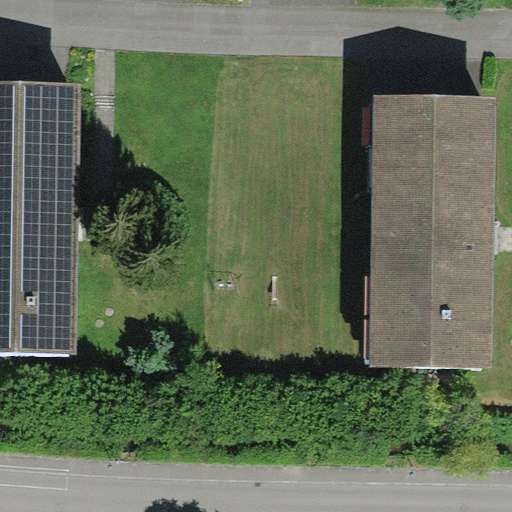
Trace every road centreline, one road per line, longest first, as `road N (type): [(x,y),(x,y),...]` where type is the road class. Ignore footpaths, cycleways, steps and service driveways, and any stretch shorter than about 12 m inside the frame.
road 1 (residential): [(0,15),(511,34)]
road 2 (residential): [(0,490),(511,505)]
